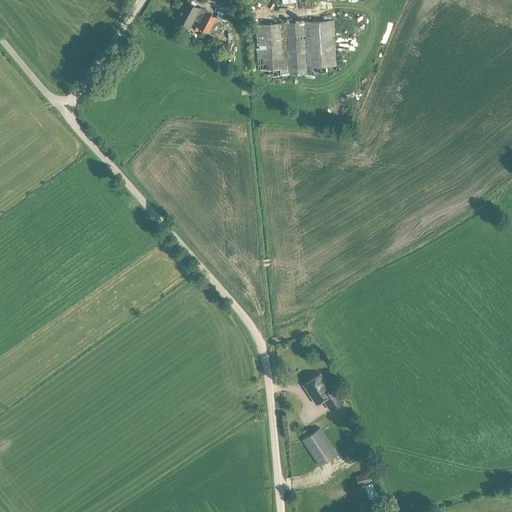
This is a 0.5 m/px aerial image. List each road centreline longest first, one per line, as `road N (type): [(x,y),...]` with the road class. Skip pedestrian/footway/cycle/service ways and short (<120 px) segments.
road 1 (unclassified): [(64,111),(259,338),(279,511)]
road 2 (unclassified): [(64,111),(140,0)]
